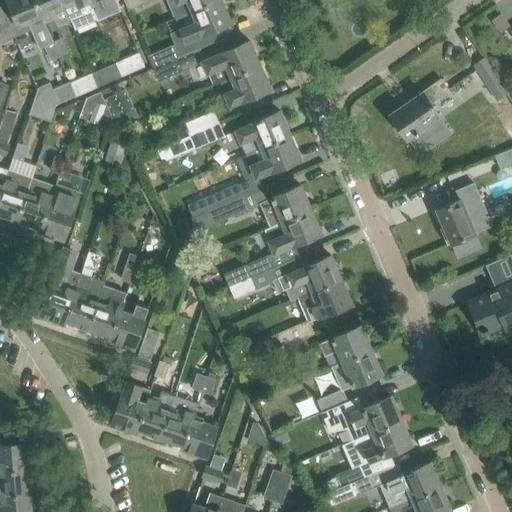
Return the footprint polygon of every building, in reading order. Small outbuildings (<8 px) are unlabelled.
[(43,21),(34,0),(6,0),(18,25),(27,21),(38,47),(43,45),(52,41),(43,21)] [(70,20),(61,0),(34,0),(43,21),(53,17),(57,26),(70,20)] [(87,0),(61,0),(70,20),(74,29),(96,19),(91,8),(87,0)] [(87,0),(91,8),(105,2),(104,0),(87,0)] [(149,0),(124,0),(128,9),(149,0)] [(165,0),(173,18),(192,10),(214,0),(165,0)] [(175,26),(182,41),(201,33),(202,34),(230,22),(220,0),(214,0),(192,10),(173,18),(177,26),(175,26)] [(0,27),(9,24),(1,6),(0,5),(0,27)] [(500,14),(492,19),(500,31),(508,25),(500,14)] [(9,24),(0,27),(0,40),(13,35),(9,24)] [(25,35),(15,39),(23,57),(32,53),(25,35)] [(61,37),(52,41),(58,56),(68,52),(61,37)] [(204,61),(208,72),(213,84),(220,81),(259,64),(248,40),(221,52),(222,53),(204,61)] [(58,56),(52,41),(43,45),(49,60),(58,56)] [(171,46),(148,56),(153,68),(176,58),(171,46)] [(120,76),(144,66),(139,53),(115,63),(120,76)] [(507,93),(483,57),(473,64),(497,100),(507,93)] [(181,70),(176,58),(153,68),(158,80),(181,70)] [(115,63),(93,73),(98,86),(120,76),(115,63)] [(269,88),(259,64),(220,81),(230,103),(241,99),(242,100),(269,88)] [(76,95),(98,86),(93,73),(70,82),(75,95),(76,95)] [(394,103),(398,109),(390,114),(407,138),(414,133),(416,135),(419,133),(428,147),(449,132),(439,117),(429,102),(448,89),(440,79),(412,99),(408,93),(394,103)] [(49,81),(36,87),(37,88),(46,107),(50,106),(56,103),(75,95),(70,82),(53,90),(49,81)] [(120,121),(138,113),(127,87),(109,95),(120,121)] [(37,88),(29,111),(46,117),(47,115),(50,106),(46,107),(37,88)] [(100,91),(85,98),(81,110),(79,116),(108,127),(112,116),(100,91)] [(62,115),(57,128),(70,140),(79,117),(79,116),(81,110),(85,98),(64,107),(65,112),(64,115),(62,115)] [(188,136),(218,123),(212,110),(182,122),(188,136)] [(262,146),(289,134),(279,110),(251,122),(252,123),(236,130),(246,153),(262,146)] [(218,123),(188,136),(155,150),(161,163),(223,136),(218,123)] [(262,146),(246,153),(256,176),(272,169),(272,170),(299,158),(289,134),(262,146)] [(11,146),(0,142),(0,153),(8,156),(11,146)] [(17,142),(12,158),(22,162),(28,146),(17,142)] [(511,147),(497,154),(502,167),(511,163),(511,147)] [(53,155),(48,170),(58,174),(63,158),(53,155)] [(0,212),(16,218),(31,177),(8,169),(0,191),(0,212)] [(16,218),(39,226),(54,185),(31,177),(16,218)] [(250,177),(186,205),(191,218),(204,212),(243,195),(255,190),(250,177)] [(260,203),(270,225),(310,208),(300,184),(272,196),(273,197),(260,203)] [(54,185),(39,226),(39,227),(38,231),(63,239),(77,198),(53,190),(55,185),(54,185)] [(243,195),(204,212),(209,225),(248,208),(243,195)] [(450,242),(474,232),(474,231),(479,229),(472,213),(467,215),(460,198),(436,208),(443,225),(439,227),(446,243),(450,242)] [(310,208),(270,225),(264,228),(269,240),(274,251),(268,254),(243,265),(248,277),(250,277),(250,276),(273,266),(298,255),(294,244),(320,232),(310,208)] [(71,251),(64,248),(60,257),(68,260),(71,251)] [(89,251),(83,268),(93,271),(99,254),(89,251)] [(128,283),(138,256),(129,253),(119,280),(128,283)] [(289,300),(296,297),(312,290),(340,279),(330,254),(278,277),(273,266),(250,276),(250,277),(254,287),(271,280),(277,293),(285,290),(289,300)] [(138,256),(128,283),(138,287),(147,259),(138,256)] [(50,284),(39,315),(63,323),(79,277),(56,269),(51,285),(50,284)] [(87,327),(102,285),(103,281),(80,273),(79,277),(63,323),(64,324),(65,320),(87,327)] [(340,279),(312,290),(296,297),(306,321),(323,314),(323,315),(350,303),(340,279)] [(511,282),(470,300),(483,332),(505,322),(509,331),(511,329),(511,282)] [(87,327),(110,335),(122,302),(125,293),(102,285),(87,327)] [(122,302),(110,335),(109,339),(133,348),(148,307),(135,302),(131,313),(121,309),(123,303),(122,302)] [(311,332),(306,321),(273,335),(278,346),(304,335),(311,332)] [(320,343),(324,354),(329,366),(331,365),(370,349),(360,325),(333,337),(333,338),(320,343)] [(159,332),(147,328),(138,354),(150,359),(159,332)] [(304,335),(278,346),(284,359),(310,348),(304,335)] [(331,365),(336,377),(341,388),(320,398),(319,396),(316,397),(322,411),(325,410),(346,401),(341,389),(353,384),(353,385),(381,373),(370,349),(331,365)] [(150,363),(135,358),(131,367),(147,372),(150,363)] [(160,361),(154,377),(163,380),(169,364),(160,361)] [(200,391),(205,376),(195,373),(190,388),(200,391)] [(205,376),(200,391),(209,395),(215,380),(205,376)] [(122,394),(121,394),(111,425),(135,433),(150,389),(127,381),(122,394)] [(159,436),(173,396),(159,391),(157,398),(148,396),(150,389),(135,433),(136,433),(137,429),(159,436)] [(353,439),(400,419),(390,395),(363,407),(358,396),(347,401),(346,401),(325,410),(328,416),(323,417),(329,431),(348,428),(353,439)] [(182,444),(193,411),(196,403),(173,396),(159,436),(182,444)] [(194,411),(193,411),(182,444),(181,448),(205,457),(216,427),(192,419),(194,411)] [(389,453),(411,443),(400,419),(353,439),(362,463),(359,464),(335,474),(336,476),(340,487),(351,482),(394,464),(389,453)] [(267,440),(259,425),(252,422),(246,440),(265,446),(267,440)] [(0,470),(27,468),(31,468),(29,442),(0,444),(0,470)] [(394,464),(351,482),(356,494),(379,484),(389,507),(400,502),(440,485),(429,461),(403,473),(398,462),(394,464)] [(206,467),(206,468),(203,476),(218,481),(221,472),(206,467)] [(0,495),(1,495),(29,493),(27,468),(0,470),(0,495)] [(272,502),(282,473),(272,469),(261,498),(272,502)] [(231,470),(226,486),(235,490),(241,474),(231,470)] [(282,473),(272,502),(282,506),(292,477),(282,473)] [(336,476),(324,481),(329,492),(340,487),(336,476)] [(444,511),(450,510),(440,485),(400,502),(404,511),(444,511)] [(216,511),(222,496),(209,491),(204,507),(193,503),(189,511),(216,511)] [(0,511),(30,511),(29,493),(1,495),(0,495),(0,511)] [(216,511),(242,511),(245,504),(222,496),(216,511)]
